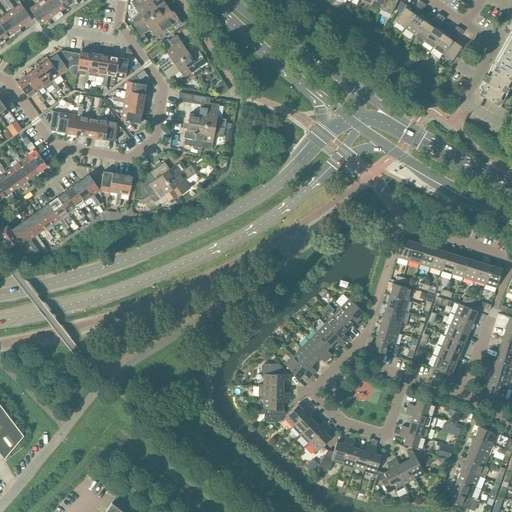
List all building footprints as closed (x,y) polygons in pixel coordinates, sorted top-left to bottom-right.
[(47,0),(41,0),(40,1),(38,0),(32,0),(36,4),(38,3),(49,18),(54,15),(57,19),(60,17),(47,0)] [(47,0),(60,17),(63,15),(60,11),(65,7),(59,0),(47,0)] [(59,0),(65,7),(69,4),(72,8),(75,6),(71,0),(59,0)] [(130,25),(133,29),(137,27),(152,17),(140,0),(136,0),(132,3),(140,14),(132,20),(134,22),(130,25)] [(167,6),(163,0),(140,0),(152,17),(167,6)] [(371,0),(370,4),(380,9),(384,0),(371,0)] [(384,0),(380,9),(391,14),(394,8),(397,11),(402,2),(399,0),(384,0)] [(401,13),(395,21),(405,28),(414,14),(410,11),(412,9),(406,5),(402,2),(397,11),(401,13)] [(7,6),(11,11),(13,9),(24,25),(32,19),(21,3),(14,8),(11,3),(7,6)] [(38,3),(36,4),(30,9),(41,24),(49,18),(38,3)] [(152,17),(165,35),(182,23),(174,11),(172,13),(167,6),(152,17)] [(11,11),(5,15),(19,35),(22,33),(19,28),(24,25),(13,9),(11,11)] [(414,14),(405,28),(414,34),(425,18),(420,15),(419,17),(414,14)] [(5,15),(0,18),(0,24),(8,36),(13,33),(16,37),(19,35),(5,15)] [(165,35),(152,17),(137,27),(133,29),(143,44),(148,40),(143,34),(150,29),(155,37),(158,35),(162,39),(166,36),(165,35)] [(414,34),(424,41),(438,20),(434,18),(433,17),(430,22),(425,18),(414,34)] [(482,80),(483,80),(486,82),(479,94),(498,105),(511,80),(511,18),(506,27),(511,30),(511,34),(505,48),(489,75),(486,74),(482,80)] [(424,41),(433,47),(444,31),(439,28),(442,23),(441,23),(438,20),(424,41)] [(8,36),(0,24),(0,41),(3,46),(7,44),(3,39),(8,36)] [(444,31),(433,47),(442,54),(452,40),(448,37),(449,35),(444,31)] [(182,59),(201,45),(198,42),(194,44),(192,41),(184,46),(176,35),(169,40),(171,44),(182,59)] [(452,40),(442,54),(452,60),(455,56),(458,58),(466,48),(462,46),(463,44),(458,41),(456,43),(452,40)] [(163,72),(182,59),(171,44),(164,49),(169,56),(158,64),(163,72)] [(207,62),(200,53),(203,50),(201,45),(182,59),(195,77),(202,72),(199,67),(207,62)] [(61,51),(48,60),(59,75),(74,65),(78,65),(80,54),(61,51)] [(90,53),(80,51),(80,54),(78,65),(76,74),(84,75),(84,77),(88,78),(89,75),(89,72),(87,71),(90,53)] [(96,77),(100,54),(90,53),(87,71),(89,72),(89,75),(96,77)] [(109,56),(100,54),(96,77),(103,78),(103,80),(107,81),(108,75),(106,75),(109,56)] [(119,57),(109,56),(106,75),(108,75),(115,76),(119,57)] [(119,57),(115,76),(125,78),(133,73),(129,68),(127,67),(128,59),(119,57)] [(182,59),(163,72),(168,79),(180,71),(185,79),(186,78),(189,82),(195,77),(182,59)] [(48,60),(41,65),(52,81),(54,79),(59,75),(48,60)] [(41,65),(33,71),(44,86),(46,89),(52,85),(53,87),(57,84),(54,79),(52,81),(41,65)] [(33,71),(25,76),(36,92),(38,91),(44,86),(33,71)] [(25,76),(17,82),(27,96),(28,98),(30,96),(34,93),(38,98),(41,95),(38,91),(36,92),(25,76)] [(126,91),(145,94),(146,85),(138,83),(139,81),(135,76),(127,81),(126,91)] [(143,104),(144,96),(145,94),(126,91),(124,98),(119,97),(118,102),(124,103),(124,101),(143,104)] [(202,148),(206,125),(210,103),(209,103),(210,98),(185,94),(185,97),(185,100),(189,100),(190,101),(201,103),(199,115),(190,113),(186,131),(184,145),(202,148)] [(0,100),(0,117),(0,118),(8,112),(0,100)] [(124,101),(124,103),(123,110),(141,113),(143,104),(124,101)] [(206,125),(224,128),(226,119),(217,118),(219,104),(210,103),(206,125)] [(89,117),(82,116),(83,110),(78,110),(77,115),(79,116),(76,135),(86,136),(89,117)] [(141,113),(123,110),(121,120),(126,128),(131,124),(132,122),(140,123),(141,113)] [(67,133),(70,114),(53,111),(50,128),(52,131),(67,133)] [(108,120),(101,119),(102,113),(97,113),(96,119),(98,119),(95,138),(105,139),(108,120)] [(67,133),(76,135),(79,116),(77,115),(70,114),(67,133)] [(86,136),(95,138),(98,119),(96,119),(89,117),(86,136)] [(13,135),(22,129),(16,120),(6,127),(9,130),(13,135)] [(108,120),(105,139),(114,141),(116,133),(118,133),(123,130),(118,122),(108,120)] [(224,128),(206,125),(202,148),(211,149),(214,136),(223,137),(224,128)] [(9,130),(3,134),(7,140),(13,135),(9,130)] [(47,166),(46,165),(36,150),(28,156),(42,176),(45,174),(42,170),(47,166)] [(18,163),(12,167),(26,187),(29,185),(26,181),(31,177),(20,162),(22,160),(18,156),(15,158),(18,163)] [(20,162),(31,177),(36,174),(39,178),(42,176),(28,156),(22,160),(20,162)] [(157,167),(167,182),(186,168),(181,161),(169,169),(164,161),(157,167)] [(167,182),(178,197),(185,191),(190,188),(185,180),(196,172),(191,165),(186,168),(167,182)] [(0,170),(2,174),(0,175),(0,183),(11,198),(14,196),(11,192),(15,188),(4,173),(6,171),(3,167),(0,168),(0,170)] [(4,173),(15,188),(20,185),(23,189),(26,187),(12,167),(6,171),(4,173)] [(167,182),(157,167),(149,172),(155,180),(143,187),(149,195),(167,182)] [(214,168),(209,173),(216,179),(220,173),(214,168)] [(100,190),(110,192),(113,173),(103,171),(102,179),(99,179),(94,182),(100,190)] [(110,192),(117,193),(116,199),(121,199),(121,194),(119,193),(122,174),(113,173),(110,192)] [(80,180),(92,196),(94,194),(100,190),(94,182),(89,174),(80,180)] [(122,174),(119,193),(121,194),(129,195),(132,176),(122,174)] [(84,201),(90,197),(93,202),(97,199),(94,194),(92,196),(80,180),(73,186),(84,201)] [(178,197),(167,182),(149,195),(154,202),(165,194),(171,202),(178,197)] [(0,183),(0,199),(4,196),(8,201),(11,198),(0,183)] [(73,186),(65,191),(76,207),(78,205),(84,201),(73,186)] [(78,213),(81,210),(78,205),(76,207),(65,191),(57,197),(68,212),(70,216),(77,211),(78,213)] [(183,202),(190,197),(187,193),(179,198),(183,202)] [(57,197),(49,202),(60,218),(62,217),(68,212),(57,197)] [(52,224),(58,219),(62,224),(65,222),(62,217),(60,218),(49,202),(41,208),(52,224)] [(52,224),(41,208),(33,214),(44,229),(46,228),(52,224)] [(33,214),(26,219),(37,235),(43,230),(46,235),(50,233),(46,228),(44,229),(33,214)] [(31,239),(37,235),(26,219),(18,225),(29,240),(31,239)] [(18,241),(10,230),(7,225),(0,230),(0,233),(10,247),(17,242),(18,241)] [(18,225),(10,230),(18,241),(17,242),(21,246),(27,242),(30,246),(34,243),(31,239),(29,240),(18,225)] [(403,238),(397,257),(408,260),(414,242),(403,238)] [(408,260),(419,264),(425,245),(414,242),(408,260)] [(436,248),(425,245),(419,264),(430,267),(436,248)] [(447,252),(436,248),(430,267),(441,271),(447,252)] [(458,255),(447,252),(441,271),(452,274),(458,255)] [(469,259),(458,255),(452,274),(463,277),(469,259)] [(463,277),(474,281),(480,262),(469,259),(463,277)] [(491,265),(480,262),(474,281),(485,284),(491,265)] [(491,265),(485,284),(496,288),(502,269),(491,265)] [(390,295),(400,298),(408,300),(412,289),(393,283),(390,295)] [(390,295),(386,306),(405,311),(408,300),(400,298),(390,295)] [(341,307),(360,325),(364,321),(359,317),(363,312),(347,296),(346,297),(348,300),(341,307)] [(454,315),(472,322),(477,311),(459,304),(454,315)] [(386,306),(383,316),(402,322),(405,311),(386,306)] [(360,325),(341,307),(334,314),(332,312),(331,313),(347,329),(351,324),(356,329),(360,325)] [(347,329),(331,313),(330,314),(332,316),(325,323),(344,342),(348,338),(343,333),(347,329)] [(454,315),(450,325),(468,332),(472,322),(454,315)] [(398,333),(400,329),(402,322),(383,316),(380,327),(398,333)] [(344,342),(325,323),(318,331),(316,328),(315,329),(331,345),(335,341),(340,346),(344,342)] [(464,343),(468,332),(450,325),(446,336),(464,343)] [(398,333),(380,327),(376,338),(395,344),(398,333)] [(511,341),(511,329),(506,328),(502,338),(511,341)] [(331,345),(315,329),(314,330),(316,333),(309,340),(328,358),(332,355),(327,350),(331,345)] [(446,336),(441,346),(459,354),(464,343),(446,336)] [(368,347),(366,353),(366,354),(378,357),(379,352),(391,355),(395,344),(376,338),(373,349),(368,347)] [(414,351),(418,340),(413,338),(409,349),(414,351)] [(511,341),(502,338),(499,349),(511,353),(511,341)] [(328,358),(309,340),(302,347),(300,345),(299,346),(315,362),(319,357),(324,362),(328,358)] [(315,362),(299,346),(298,347),(300,349),(293,356),(312,375),(316,371),(311,366),(315,362)] [(455,364),(459,354),(441,346),(437,357),(455,364)] [(511,353),(499,349),(495,360),(511,364),(511,353)] [(308,379),(311,376),(312,375),(293,356),(286,364),(284,361),(283,363),(299,378),(303,374),(308,379)] [(453,383),(453,382),(455,376),(451,374),(455,364),(437,357),(432,368),(444,372),(442,378),(453,383)] [(511,364),(495,360),(492,371),(511,377),(511,373),(511,364)] [(260,386),(283,386),(283,380),(290,380),(290,374),(286,374),(286,370),(279,364),(264,363),(261,366),(261,372),(264,374),(263,384),(260,384),(260,386)] [(492,371),(489,382),(507,388),(511,377),(492,371)] [(481,391),(479,398),(490,401),(492,395),(504,399),(507,388),(489,382),(485,393),(481,391)] [(283,386),(260,386),(260,387),(263,387),(263,397),(290,397),(290,392),(283,392),(283,386)] [(290,403),(290,397),(263,397),(263,407),(260,407),(260,409),(268,409),(268,415),(266,415),(266,422),(278,422),(286,414),(283,409),(283,403),(290,403)] [(439,406),(417,399),(415,406),(409,403),(407,409),(432,416),(435,407),(438,408),(439,406)] [(0,453),(4,459),(4,458),(24,436),(0,404),(0,453)] [(292,426),(311,408),(308,404),(303,409),(298,404),(282,420),(283,421),(285,419),(292,426)] [(298,437),(314,421),(310,417),(315,412),(311,408),(292,426),(299,434),(297,436),(298,437)] [(410,422),(432,428),(432,427),(429,426),(432,416),(407,409),(405,414),(412,416),(410,422)] [(477,419),(474,425),(479,427),(474,437),(493,445),(497,434),(486,429),(488,423),(477,419)] [(308,443),(327,425),(323,421),(318,426),(314,421),(298,437),(299,438),(301,436),(308,443)] [(400,430),(426,438),(429,428),(432,429),(432,428),(410,422),(409,427),(402,425),(400,430)] [(259,423),(254,428),(260,433),(264,428),(259,423)] [(327,425),(308,443),(315,450),(313,452),(314,454),(330,438),(326,433),(331,428),(327,425)] [(400,430),(399,436),(405,438),(404,444),(425,450),(426,449),(423,448),(426,438),(400,430)] [(342,464),(350,439),(345,437),(343,444),(336,442),(333,452),(328,450),(318,467),(330,471),(332,461),(342,464)] [(488,455),(493,445),(474,437),(470,448),(488,455)] [(352,470),(359,449),(353,447),(355,440),(350,439),(342,464),(352,467),(351,470),(352,470)] [(364,470),(372,445),(367,444),(364,450),(359,449),(352,470),(353,470),(354,467),(364,470)] [(372,445),(364,470),(374,473),(373,476),(374,477),(381,455),(375,453),(377,447),(372,445)] [(484,466),(488,455),(470,448),(466,458),(484,466)] [(405,462),(415,481),(416,481),(415,478),(424,473),(412,450),(407,453),(410,459),(405,462)] [(427,453),(419,457),(424,467),(432,463),(427,453)] [(396,458),(391,461),(404,484),(413,479),(414,482),(415,481),(405,462),(399,464),(396,458)] [(466,458),(461,469),(479,476),(483,478),(487,467),(484,466),(466,458)] [(313,459),(305,467),(310,472),(319,464),(313,459)] [(379,471),(376,479),(380,480),(388,494),(394,491),(395,492),(396,491),(405,487),(404,484),(391,461),(387,463),(390,469),(384,472),(379,471)] [(475,487),(479,476),(461,469),(457,479),(475,487)] [(457,479),(453,490),(471,497),(475,487),(457,479)] [(471,497),(453,490),(448,501),(469,509),(473,498),(471,497)] [(124,511),(112,502),(105,511),(124,511)]
